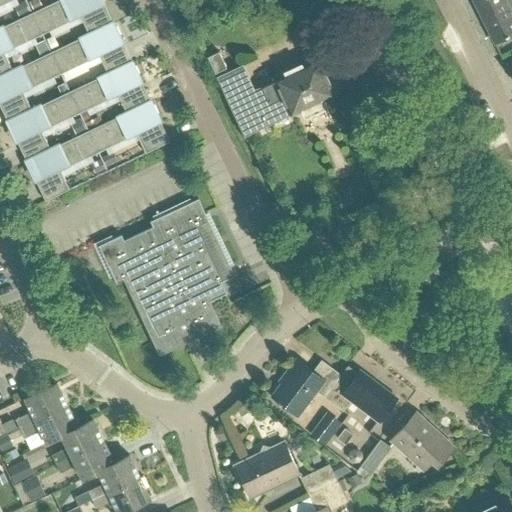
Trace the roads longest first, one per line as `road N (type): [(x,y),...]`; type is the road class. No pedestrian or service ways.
road 1 (unclassified): [(301,305),(154,0)]
road 2 (primary): [(477,223),(373,0)]
road 3 (residential): [(500,440),(378,345),(346,284)]
road 4 (unclassified): [(35,344),(70,352),(147,405),(184,411)]
road 5 (unclassified): [(184,411),(218,390),(301,305)]
road 6 (residential): [(511,132),(446,0)]
road 7 (unclassified): [(346,284),(477,223)]
road 8 (residential): [(35,344),(31,292),(0,226)]
